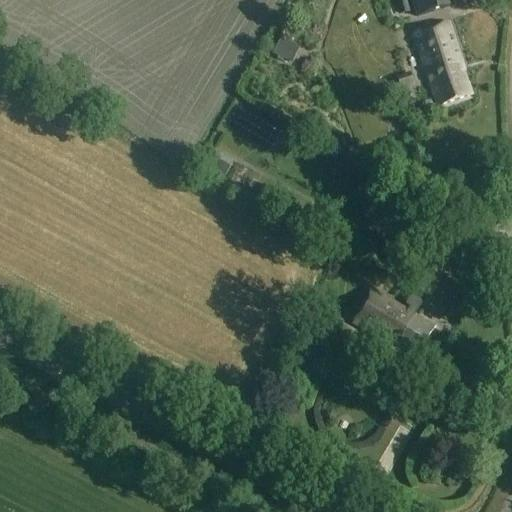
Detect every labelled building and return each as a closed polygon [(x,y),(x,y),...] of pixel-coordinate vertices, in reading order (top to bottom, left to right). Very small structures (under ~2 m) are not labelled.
[(398,16),(411,12),(407,0),(399,0),(394,2),(398,16)] [(408,0),(416,22),(455,8),(452,0),(408,0)] [(413,38),(437,111),(469,100),(459,70),(460,70),(445,27),(413,38)] [(272,55),(288,63),(296,48),(280,39),(272,55)] [(399,89),(413,84),(409,73),(396,78),(399,89)] [(223,178),(231,163),(212,152),(203,167),(223,178)] [(433,238),(410,288),(414,290),(426,296),(430,297),(453,247),(433,238)] [(409,308),(406,315),(413,319),(426,296),(414,290),(406,307),(409,308)] [(371,295),(353,326),(368,334),(369,331),(380,337),(378,340),(386,344),(396,350),(397,347),(399,345),(420,356),(434,331),(413,319),(406,315),(371,295)]
